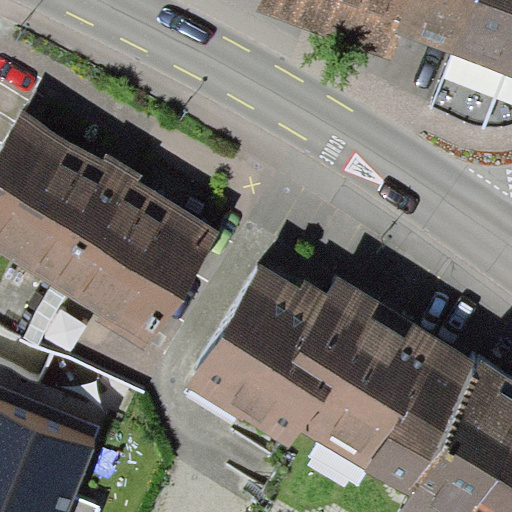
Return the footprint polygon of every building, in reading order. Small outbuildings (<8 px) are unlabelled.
[(511,0),(262,0),(259,9),(390,59),(399,34),(511,81),(511,0)] [(22,108),(0,144),(0,252),(99,313),(95,319),(145,349),(218,231),(137,181),(142,173),(105,151),(102,157),(22,108)] [(366,471),(444,342),(339,277),(328,293),(306,280),(301,288),(261,264),(186,386),(288,447),(299,429),(366,471)] [(466,511),(511,435),(511,379),(444,342),(366,471),(410,497),(401,511),(466,511)] [(102,427),(0,384),(0,409),(35,424),(93,448),(102,427)] [(0,511),(35,424),(0,409),(0,511)] [(93,448),(35,424),(0,511),(68,511),(73,498),(93,448)] [(511,511),(511,435),(466,511),(511,511)] [(96,511),(98,507),(73,498),(68,511),(96,511)]
